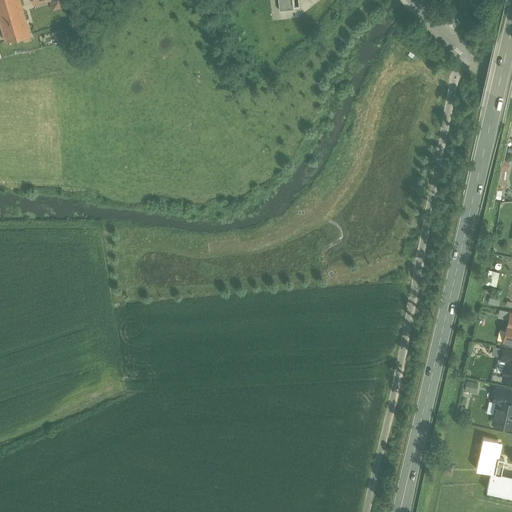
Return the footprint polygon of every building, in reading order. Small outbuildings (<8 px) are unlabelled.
[(20,0),(0,0),(0,21),(6,40),(30,33),(20,0)] [(292,0),(278,0),(280,9),(294,8),(292,0)] [(511,312),(500,309),(499,315),(510,317),(511,312)] [(504,348),(494,346),(492,353),(502,355),(504,348)] [(511,349),(504,348),(502,355),(501,359),(508,361),(508,360),(511,360),(511,349)] [(511,360),(508,360),(508,361),(507,365),(505,365),(503,374),(505,374),(504,379),(511,381),(511,360)] [(511,393),(511,390),(496,387),(494,397),(499,398),(499,400),(510,402),(511,393)] [(511,402),(510,402),(499,400),(494,423),(511,427),(511,402)] [(500,441),(483,437),(476,469),(494,473),(500,441)] [(504,459),(498,457),(495,473),(501,474),(504,459)] [(511,480),(490,475),(487,490),(511,495),(511,480)]
